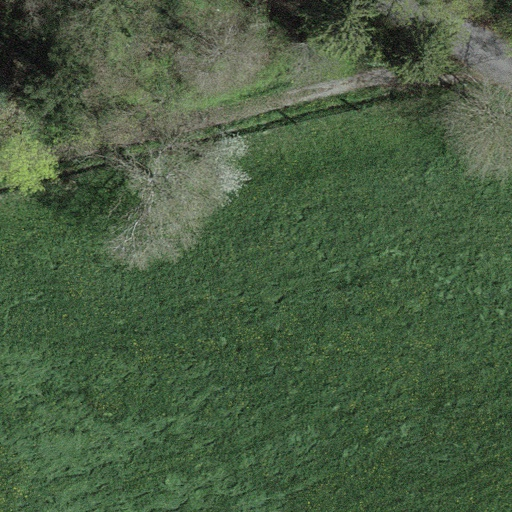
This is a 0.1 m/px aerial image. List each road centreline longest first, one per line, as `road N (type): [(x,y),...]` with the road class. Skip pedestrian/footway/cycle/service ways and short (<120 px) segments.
road 1 (track): [(492,52),(0,176)]
road 2 (tertiary): [(511,63),(372,0)]
